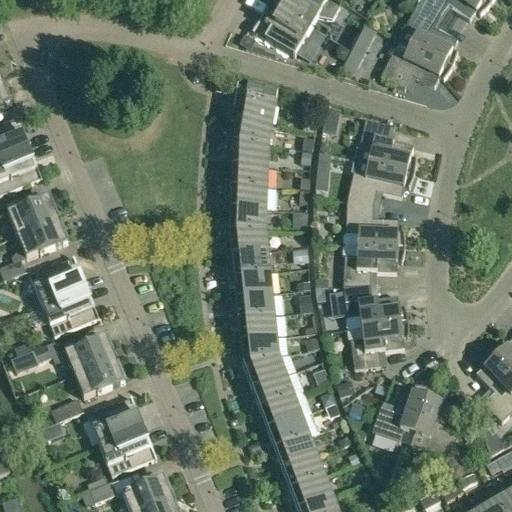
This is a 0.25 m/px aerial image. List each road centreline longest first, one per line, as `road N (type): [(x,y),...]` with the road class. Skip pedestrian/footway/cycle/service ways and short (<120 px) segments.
road 1 (residential): [(206,54),(76,27),(43,48),(38,76),(216,511)]
road 2 (residential): [(461,131),(436,244),(440,302),(464,319),(482,315),(511,280)]
road 3 (residential): [(461,131),(206,54)]
